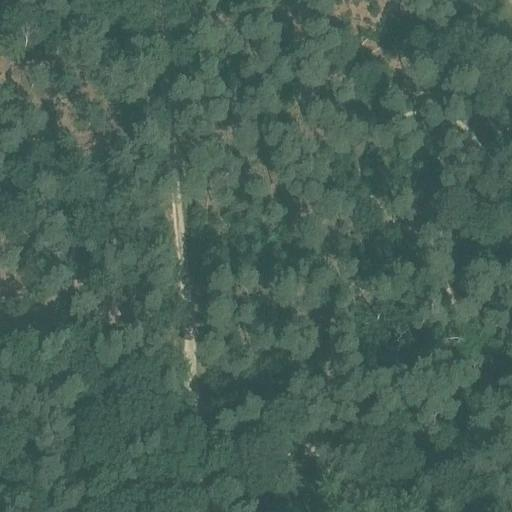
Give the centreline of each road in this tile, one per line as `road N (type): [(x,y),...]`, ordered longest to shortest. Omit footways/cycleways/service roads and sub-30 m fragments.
road 1 (track): [(199,472),(153,0)]
road 2 (track): [(193,395),(89,397),(60,410),(27,459)]
